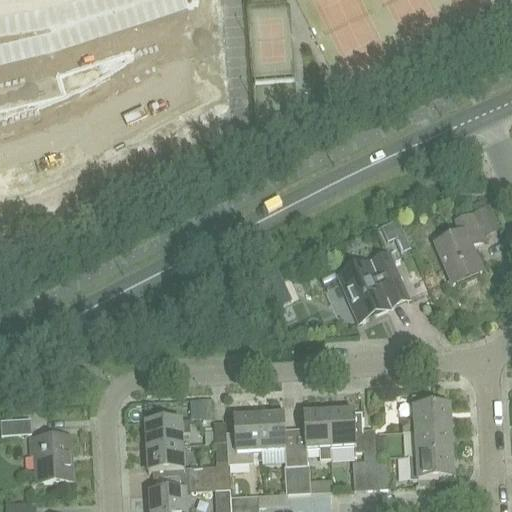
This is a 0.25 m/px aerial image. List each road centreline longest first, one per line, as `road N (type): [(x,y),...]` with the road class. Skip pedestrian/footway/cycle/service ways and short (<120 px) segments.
road 1 (tertiary): [(0,354),(482,114)]
road 2 (residential): [(113,511),(108,410),(120,386),(486,361)]
road 3 (residential): [(495,501),(486,361)]
